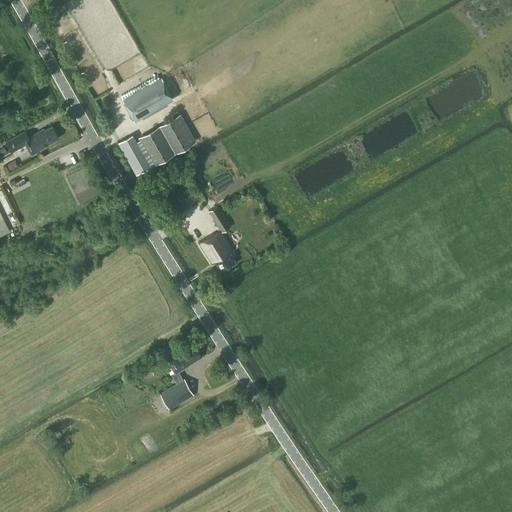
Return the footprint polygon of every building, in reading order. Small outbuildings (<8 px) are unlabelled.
[(162,78),(123,100),(134,119),(173,98),(162,78)] [(179,114),(139,137),(154,164),(194,141),(179,114)] [(59,137),(52,125),(45,129),(45,128),(29,137),(25,130),(6,141),(11,151),(25,142),(32,154),(49,145),(48,143),(59,137)] [(138,173),(151,165),(132,135),(119,143),(138,173)] [(217,205),(208,210),(220,229),(197,242),(210,265),(216,261),(222,271),(236,262),(230,252),(233,250),(222,231),(230,226),(217,205)] [(189,363),(201,356),(193,343),(186,347),(186,346),(167,357),(176,372),(172,374),(177,382),(160,392),(170,408),(194,393),(185,378),(184,378),(179,370),(189,364),(189,363)] [(106,395),(116,412),(119,410),(122,414),(147,400),(141,390),(139,391),(133,380),(106,395)]
